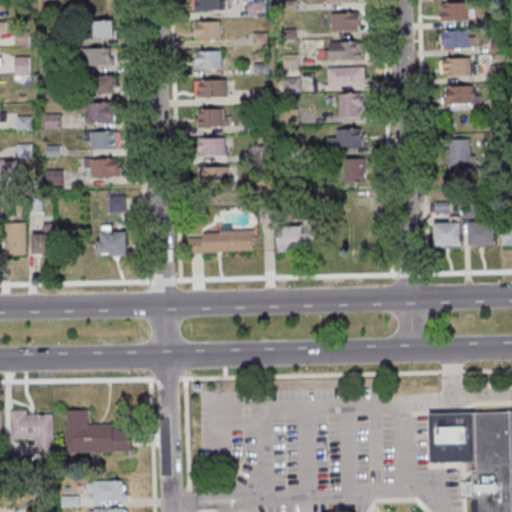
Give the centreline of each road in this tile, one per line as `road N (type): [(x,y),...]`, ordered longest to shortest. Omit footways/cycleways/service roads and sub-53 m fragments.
road 1 (residential): [(169,511),(151,0)]
road 2 (secondary): [(0,359),(511,347)]
road 3 (secondary): [(511,296),(0,307)]
road 4 (residential): [(411,350),(398,0)]
